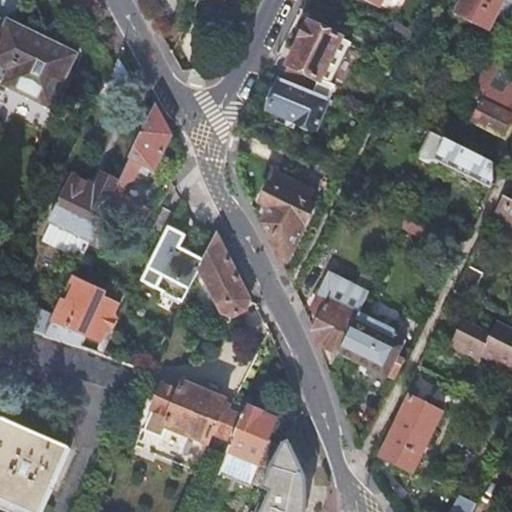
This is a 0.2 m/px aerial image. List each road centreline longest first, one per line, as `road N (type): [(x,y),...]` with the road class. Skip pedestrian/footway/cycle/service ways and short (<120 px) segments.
road 1 (residential): [(350,492),(312,371),(193,131)]
road 2 (residential): [(350,492),(503,172)]
road 3 (residential): [(275,0),(241,77),(193,131)]
road 4 (residential): [(193,131),(119,0)]
